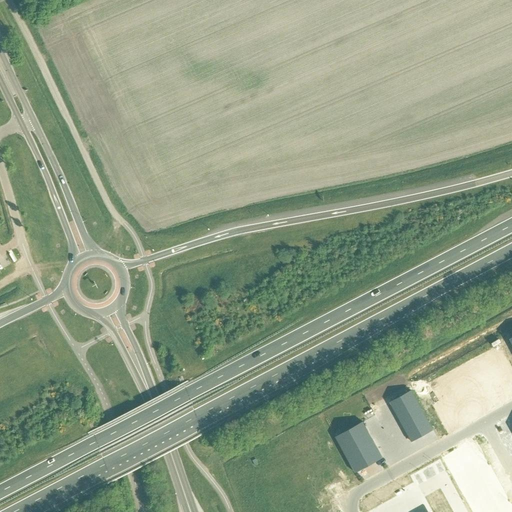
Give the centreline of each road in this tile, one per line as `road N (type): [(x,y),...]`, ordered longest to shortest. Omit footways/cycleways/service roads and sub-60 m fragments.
road 1 (trunk): [(511,225),(0,492)]
road 2 (trunk): [(15,511),(511,250)]
road 3 (trunk): [(511,173),(245,229),(121,267)]
road 4 (unclassified): [(352,511),(345,500),(486,422)]
road 5 (secondary): [(92,253),(31,117)]
road 6 (secondary): [(22,124),(77,259)]
road 7 (unclassified): [(66,115),(7,0)]
